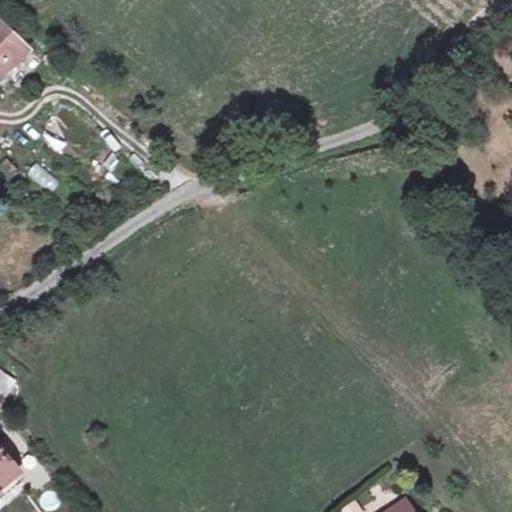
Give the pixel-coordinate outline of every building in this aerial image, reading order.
[(0,23),(0,84),(29,52),(0,23)] [(36,164),(27,175),(50,193),(59,183),(36,164)] [(0,400),(13,378),(0,369),(0,400)] [(0,452),(0,492),(20,476),(0,452)] [(341,508),(342,511),(361,511),(357,502),(341,508)]
